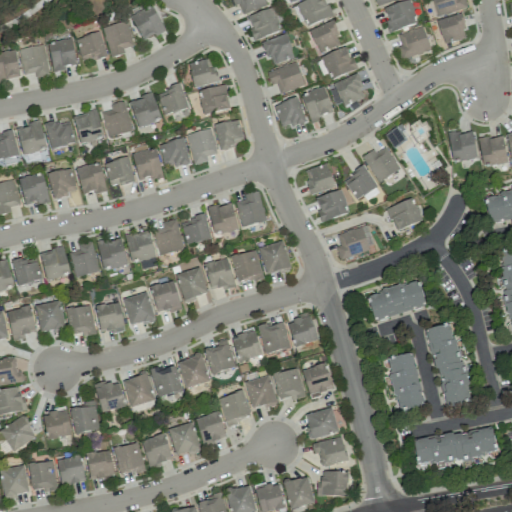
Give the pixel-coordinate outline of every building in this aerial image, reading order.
[(242,14),(265,6),(263,0),(230,0),(233,6),(238,4),(242,14)] [(305,28),(331,17),(324,0),(307,0),(296,5),(305,28)] [(382,10),(390,33),(416,23),(408,0),(382,10)] [(431,0),(436,17),(466,8),(463,0),(431,0)] [(164,30),(150,5),(129,17),(143,42),(164,30)] [(254,41),(280,32),(271,8),(246,18),(254,41)] [(443,45),(465,38),(461,29),(465,28),(461,14),(436,21),(443,45)] [(110,58),(124,54),(123,49),(133,46),(126,21),(101,28),(110,58)] [(309,30),(317,54),(340,45),(332,22),(309,30)] [(396,47),(400,60),(429,50),(422,27),(397,35),(401,46),(396,47)] [(105,58),(100,34),(75,38),(80,63),(105,58)] [(293,59),(285,35),(262,42),(270,66),(293,59)] [(75,65),(70,39),(47,44),(52,73),(65,70),(65,67),(75,65)] [(18,49),(23,75),(34,73),(35,78),(48,76),(43,45),(18,49)] [(355,70),(346,47),(321,58),(330,80),(355,70)] [(0,81),(20,77),(13,50),(0,53),(0,81)] [(187,65),(193,88),(216,82),(210,58),(187,65)] [(266,71),(270,86),(276,84),(278,93),(303,86),(295,62),(266,71)] [(365,98),(356,75),(333,84),(342,107),(365,98)] [(163,116),(187,109),(179,85),(155,93),(163,116)] [(230,109),(224,85),(197,92),(203,116),(230,109)] [(300,95),(309,122),(332,113),(323,87),(300,95)] [(137,129),(160,120),(151,94),(127,102),(137,129)] [(280,129),(304,122),(296,98),(273,106),(280,129)] [(130,133),(125,102),(109,104),(110,111),(102,112),(105,137),(130,133)] [(78,145),(102,139),(96,111),(72,116),(78,145)] [(213,126),(220,150),(243,143),(237,119),(213,126)] [(50,150),(74,144),(68,120),(44,126),(50,150)] [(22,156),(46,149),(38,122),(15,128),(22,156)] [(193,165),(207,161),(205,156),(216,153),(210,128),(185,135),(193,165)] [(475,160),(472,132),(448,134),(451,162),(475,160)] [(0,159),(17,157),(13,133),(0,135),(0,159)] [(481,167),(505,164),(502,137),(478,140),(481,167)] [(158,145),(164,170),(189,163),(182,139),(158,145)] [(361,157),(378,183),(399,169),(385,147),(375,153),(373,149),(361,157)] [(138,182),(161,177),(155,149),(131,154),(138,182)] [(132,183),(128,158),(104,162),(108,187),(132,183)] [(76,168),(80,195),(93,193),(93,194),(104,192),(100,164),(76,168)] [(333,189),(327,165),(303,170),(309,195),(333,189)] [(354,201),(375,189),(363,165),(349,173),(351,177),(343,181),(354,201)] [(76,192),(70,169),(46,174),(52,198),(76,192)] [(22,206),(47,202),(43,174),(19,178),(22,206)] [(0,182),(0,214),(10,213),(9,207),(18,206),(15,181),(0,182)] [(314,200),(322,223),(348,213),(339,190),(314,200)] [(257,191),(244,194),(245,199),(234,201),(241,227),(265,221),(257,191)] [(511,218),(511,192),(484,196),(487,222),(511,218)] [(421,222),(412,199),(386,209),(395,232),(421,222)] [(236,232),(231,204),(207,208),(212,236),(236,232)] [(185,245),(209,239),(204,216),(180,221),(185,245)] [(151,231),(158,257),(183,249),(174,219),(160,223),(162,228),(151,231)] [(363,227),(336,233),(339,246),(335,247),(338,259),(369,251),(363,227)] [(125,235),(129,263),(153,259),(149,231),(125,235)] [(127,265),(118,238),(96,245),(104,272),(127,265)] [(77,245),(78,250),(68,253),(74,278),(98,272),(91,242),(77,245)] [(289,269),(283,242),(258,247),(264,274),(289,269)] [(68,276),(63,248),(39,252),(44,280),(68,276)] [(511,248),(495,252),(509,332),(511,331),(511,248)] [(261,278),(255,251),(231,256),(237,283),(261,278)] [(10,263),(16,287),(40,281),(34,257),(10,263)] [(233,285),(226,258),(202,265),(209,291),(233,285)] [(0,261),(0,291),(12,288),(5,261),(0,261)] [(207,293),(198,268),(174,276),(183,301),(207,293)] [(373,322),(425,305),(416,280),(365,298),(373,322)] [(149,287),(156,315),(180,309),(173,281),(149,287)] [(130,327),(154,319),(146,293),(122,300),(130,327)] [(39,333),(64,329),(59,301),(34,306),(39,333)] [(94,307),(99,334),(123,330),(118,303),(94,307)] [(70,337),(94,333),(89,305),(65,310),(70,337)] [(10,341),(26,339),(25,332),(33,331),(30,307),(7,310),(10,341)] [(316,342),(310,315),(286,320),(292,347),(316,342)] [(257,328),(265,355),(289,347),(281,321),(257,328)] [(443,407),(469,402),(466,386),(465,386),(452,324),(426,329),(443,407)] [(236,362),(259,358),(254,330),(231,334),(236,362)] [(203,351),(212,376),(235,367),(224,339),(216,342),(217,345),(203,351)] [(185,389),(209,382),(200,354),(176,362),(185,389)] [(386,358),(397,412),(422,407),(412,354),(386,358)] [(0,359),(0,385),(23,381),(21,371),(16,372),(13,357),(0,359)] [(309,397),(332,391),(324,364),(301,370),(309,397)] [(181,392),(174,365),(149,371),(156,398),(181,392)] [(303,396),(296,368),(272,375),(279,402),(303,396)] [(130,408),(154,400),(145,374),(121,382),(130,408)] [(275,404),(269,377),(244,382),(250,409),(275,404)] [(124,407),(116,380),(93,387),(101,414),(124,407)] [(0,414),(22,412),(20,388),(0,389),(0,414)] [(225,425),(250,418),(242,391),(217,399),(225,425)] [(82,402),(83,408),(70,409),(73,434),(97,431),(94,401),(82,402)] [(310,440),(337,433),(331,408),(304,415),(310,440)] [(41,414),(45,440),(69,436),(65,410),(41,414)] [(194,419),(202,446),(225,439),(217,413),(194,419)] [(33,441),(24,418),(0,427),(0,429),(9,451),(33,441)] [(168,428),(173,456),(197,451),(192,424),(168,428)] [(412,441),(416,467),(495,453),(491,427),(412,441)] [(170,462),(164,435),(141,440),(147,467),(170,462)] [(310,444),(312,454),(317,453),(320,467),(346,462),(341,438),(310,444)] [(119,476),(143,470),(136,443),(112,449),(119,476)] [(85,454),(89,481),(113,477),(108,450),(85,454)] [(56,460),(60,486),(84,481),(79,456),(56,460)] [(29,491),(54,490),(53,462),(29,463),(29,491)] [(0,481),(3,498),(28,493),(22,466),(0,470),(0,481)] [(347,473),(320,472),(319,496),(346,497),(347,473)] [(287,509),(312,504),(307,478),(282,482),(287,509)] [(278,483),(254,487),(258,511),(264,511),(283,509),(278,483)] [(224,491),(228,511),(254,511),(248,485),(224,491)] [(195,502),(198,511),(225,511),(220,494),(195,502)]
